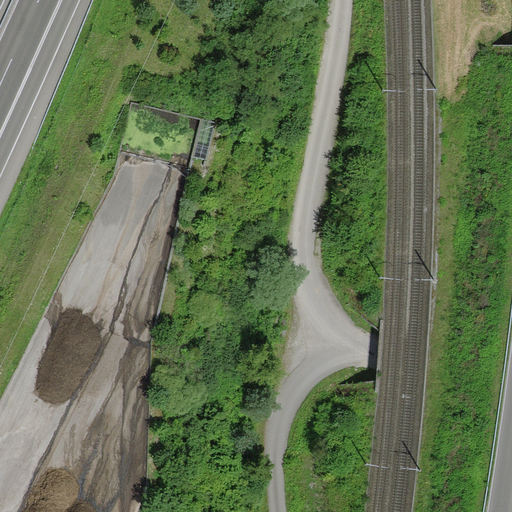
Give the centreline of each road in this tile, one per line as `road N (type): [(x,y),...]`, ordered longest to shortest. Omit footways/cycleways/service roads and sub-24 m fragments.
road 1 (track): [(378,352),(339,342),(311,289),(303,241),(343,0)]
road 2 (track): [(0,448),(158,158)]
road 3 (track): [(339,342),(283,410),(275,446),(278,511)]
